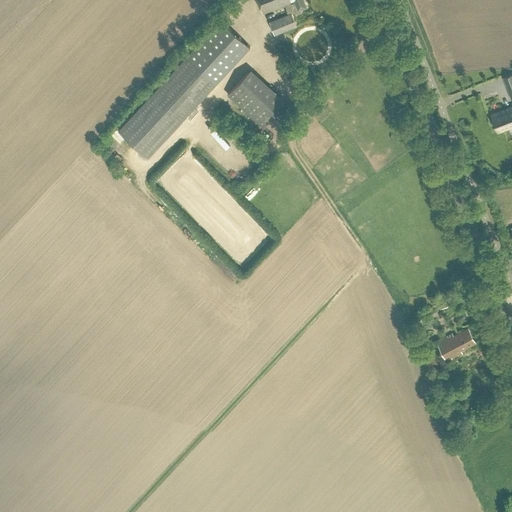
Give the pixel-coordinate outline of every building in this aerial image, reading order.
[(257,0),(263,12),(284,3),(288,13),(269,21),(274,34),(297,25),(287,2),(288,1),(289,0),(292,0),(296,10),(306,6),(303,0),(257,0)] [(220,18),(118,129),(148,156),(250,46),(220,18)] [(244,102),(247,107),(260,114),(264,107),(257,110),(254,103),(255,104),(270,97),(265,94),(270,91),(267,83),(258,88),(256,87),(253,92),(246,95),(250,87),(241,82),(244,88),(241,93),(234,89),(239,99),(244,102)] [(511,105),(491,114),(497,131),(511,125),(511,105)] [(277,117),(268,125),(272,129),(280,121),(277,117)] [(447,304),(442,293),(435,297),(440,307),(447,304)] [(429,300),(427,301),(430,306),(422,310),(425,316),(438,309),(435,303),(431,304),(429,300)] [(452,334),(451,332),(437,339),(447,358),(461,351),(460,348),(474,341),(467,327),(452,334)]
